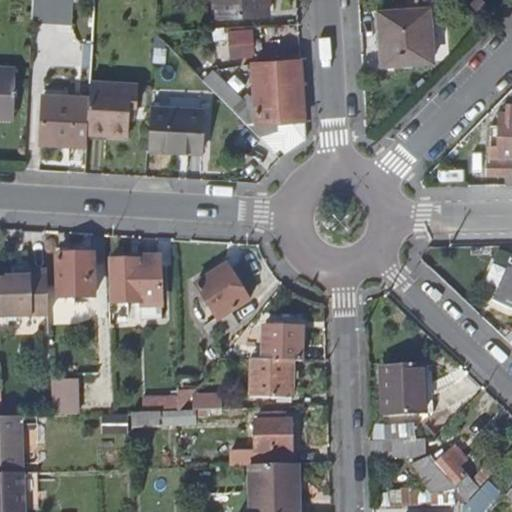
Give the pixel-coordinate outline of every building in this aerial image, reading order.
[(55,0),(33,0),(33,16),(54,18),(55,0)] [(269,12),(268,0),(218,0),(219,14),(269,12)] [(441,56),(437,4),(387,6),(390,59),(441,56)] [(303,104),(300,60),(282,61),(252,63),(253,94),(244,102),(234,113),(274,153),(278,149),(282,154),(295,146),(300,143),(305,141),(303,104)] [(0,64),(0,116),(12,117),(15,65),(0,64)] [(202,80),(234,113),(244,102),(234,91),(233,92),(212,70),(202,80)] [(91,95),(89,130),(131,132),(133,104),(138,104),(139,80),(92,78),(91,95)] [(88,144),(89,130),(91,95),(44,92),(42,141),(88,144)] [(151,106),(148,149),(182,151),(182,148),(208,149),(210,110),(151,106)] [(511,106),(507,106),(506,112),(500,112),(499,124),(491,124),(491,144),(498,144),(498,155),(511,154),(511,106)] [(511,172),(511,158),(486,158),(486,172),(511,172)] [(96,298),(95,257),(58,258),(60,299),(96,298)] [(160,300),(158,258),(113,259),(115,302),(160,300)] [(249,303),(226,266),(194,286),(217,324),(205,331),(214,345),(239,329),(231,315),(249,303)] [(511,310),(511,266),(494,302),(511,310)] [(0,318),(50,316),(49,270),(32,271),(32,276),(0,277),(0,318)] [(263,362),(291,363),(301,363),(302,330),(264,329),(263,362)] [(263,362),(249,362),(250,398),(292,397),(291,363),(263,362)] [(431,412),(429,365),(388,367),(390,413),(431,412)] [(81,413),(80,377),(53,378),(54,413),(81,413)] [(164,412),(134,413),(134,427),(165,426),(164,412)] [(261,465),(277,464),(277,452),(295,451),(294,420),(287,420),(286,412),(265,413),(265,421),(259,421),(261,465)] [(25,416),(0,416),(0,473),(27,472),(25,416)] [(457,447),(450,454),(460,465),(467,458),(457,447)] [(460,465),(450,454),(439,464),(461,487),(471,477),(460,465)] [(255,511),(303,511),(301,464),(277,464),(261,465),(254,466),(255,511)] [(40,472),(27,472),(0,473),(0,511),(27,511),(28,511),(41,510),(40,472)] [(491,483),(473,503),(477,511),(486,511),(504,494),(491,483)] [(389,490),(390,504),(430,501),(428,486),(389,490)]
